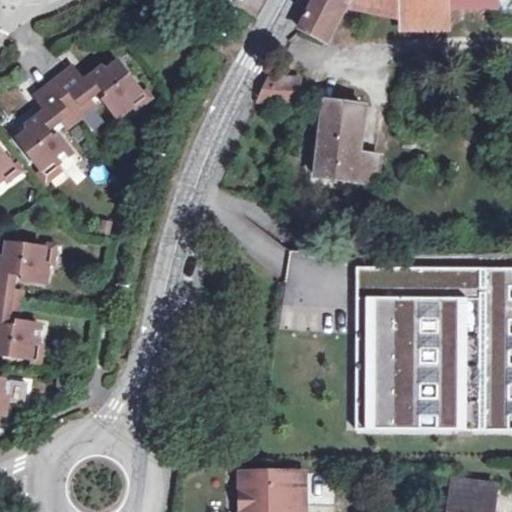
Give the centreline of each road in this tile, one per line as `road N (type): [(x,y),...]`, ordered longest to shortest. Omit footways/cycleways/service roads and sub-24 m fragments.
road 1 (secondary): [(281,0),(199,169),(146,356),(114,436)]
road 2 (unknown): [(199,169),(249,225),(337,270)]
road 3 (track): [(511,46),(377,55)]
